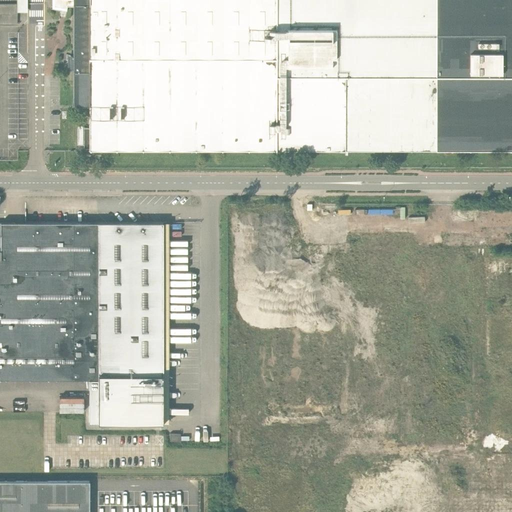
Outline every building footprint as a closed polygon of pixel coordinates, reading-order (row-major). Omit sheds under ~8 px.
[(16,0),(17,4),(0,3),(0,24),(17,25),(17,12),(27,12),(27,0),(16,0)] [(511,0),(55,0),(55,5),(66,8),(66,10),(67,10),(67,6),(73,6),(73,105),(89,105),(89,128),(84,128),(84,149),(89,149),(89,150),(511,149),(511,0)] [(0,379),(89,379),(89,423),(163,423),(163,223),(25,223),(14,223),(0,222),(0,379)] [(309,511),(511,511),(511,229),(324,231),(324,232),(305,232),(289,232),(289,277),(308,277),(310,485),(288,485),(288,498),(310,498),(309,511)] [(85,411),(85,401),(61,400),(61,411),(85,411)] [(0,511),(89,511),(89,481),(0,480),(0,511)]
